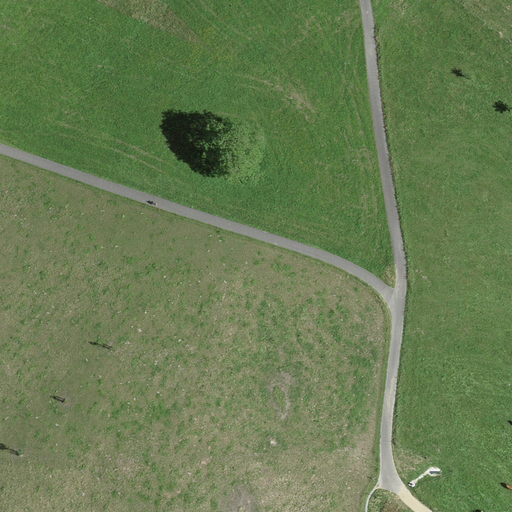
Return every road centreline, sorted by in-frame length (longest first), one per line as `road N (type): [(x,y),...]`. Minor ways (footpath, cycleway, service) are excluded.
road 1 (track): [(399,300),(326,256),(0,144)]
road 2 (track): [(365,0),(399,300)]
road 3 (track): [(399,300),(384,455),(387,477),(422,511)]
